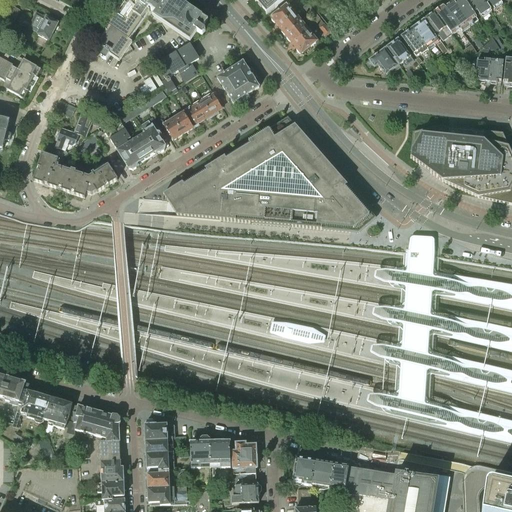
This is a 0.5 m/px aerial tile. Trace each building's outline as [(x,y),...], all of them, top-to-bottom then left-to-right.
[(132,0),(132,1),(130,0),(125,0),(109,25),(111,27),(99,45),(106,49),(101,57),(101,58),(105,61),(106,61),(112,53),(117,57),(148,13),(149,13),(148,12),(149,10),(155,14),(154,16),(188,40),(194,30),(201,36),(202,36),(205,32),(205,31),(205,30),(200,27),(205,20),(175,0),(132,0)] [(256,0),(255,1),(266,15),(283,0),(256,0)] [(476,19),(462,0),(453,0),(451,2),(470,28),(474,25),(478,22),(476,19)] [(490,11),(482,0),(465,0),(475,13),(477,12),(480,18),(490,11)] [(493,9),(501,3),(499,0),(482,0),(490,11),(491,11),(487,5),(489,3),(493,9)] [(470,28),(451,2),(443,8),(460,31),(462,34),(470,28)] [(287,6),(286,5),(270,18),(271,19),(271,21),(273,24),(275,24),(281,32),(281,33),(283,36),(285,36),(285,37),(303,23),(288,5),(287,6)] [(307,5),(303,8),(303,9),(310,18),(315,14),(307,5)] [(4,19),(12,24),(20,11),(12,6),(4,19)] [(460,31),(443,8),(434,14),(452,36),(460,31)] [(28,29),(37,34),(37,35),(39,36),(47,40),(49,41),(58,24),(46,17),(45,18),(36,14),(34,18),(28,29)] [(330,33),(315,14),(310,18),(315,23),(319,28),(318,29),(325,37),(330,33)] [(452,36),(434,14),(425,20),(437,35),(438,38),(442,35),(446,40),(452,36)] [(412,30),(427,51),(428,51),(429,52),(435,47),(434,44),(438,41),(424,22),(412,30)] [(303,23),(285,37),(286,38),(286,39),(288,43),(290,43),(296,50),(296,52),(298,55),(300,55),(300,56),(307,50),(307,51),(318,42),(303,23)] [(427,51),(412,30),(401,38),(416,58),(421,54),(421,55),(427,51)] [(493,40),(477,54),(493,56),(493,52),(496,54),(498,53),(502,58),(504,56),(493,40)] [(394,59),(393,60),(399,67),(405,62),(406,65),(409,65),(412,63),(412,60),(410,58),(411,58),(398,41),(387,49),(394,59)] [(438,45),(443,53),(446,50),(441,43),(438,45)] [(170,94),(176,90),(169,79),(179,73),(185,84),(198,76),(191,65),(199,60),(189,45),(152,68),(165,89),(169,95),(170,94)] [(476,54),(472,48),(468,51),(471,55),(468,57),(469,59),(476,54)] [(393,60),(385,50),(378,55),(374,58),(369,62),(363,66),(369,74),(377,67),(385,77),(399,67),(393,60)] [(0,68),(8,54),(6,53),(2,60),(0,58),(0,68)] [(0,68),(0,80),(4,82),(6,80),(13,66),(6,62),(10,55),(8,54),(0,68)] [(18,58),(13,66),(6,80),(11,83),(7,91),(24,100),(41,70),(18,58)] [(511,59),(505,59),(505,65),(503,84),(508,85),(511,85),(511,59)] [(501,83),(503,63),(497,62),(490,61),(477,60),(477,62),(476,72),(478,73),(478,82),(498,84),(498,82),(501,83)] [(234,105),(248,96),(258,89),(259,89),(260,89),(259,88),(244,64),(243,63),(242,63),(243,63),(225,75),(224,74),(223,75),(223,76),(218,79),(218,78),(217,79),(217,80),(218,80),(233,105),(233,106),(234,105)] [(142,65),(136,69),(143,79),(149,75),(142,65)] [(408,80),(413,77),(409,71),(404,74),(408,80)] [(146,86),(153,82),(150,78),(143,82),(145,85),(146,86)] [(202,100),(213,118),(219,114),(218,113),(222,110),(212,94),(202,100)] [(144,102),(148,108),(156,103),(152,97),(144,102)] [(192,106),(202,123),(206,120),(207,121),(213,118),(202,100),(192,106)] [(149,109),(148,108),(144,102),(139,105),(143,112),(149,109)] [(182,112),(193,130),(199,126),(198,125),(202,123),(192,106),(182,112)] [(172,118),(183,136),(193,130),(182,112),(172,118)] [(86,139),(91,125),(99,127),(98,130),(106,125),(106,123),(101,121),(100,123),(93,120),(93,119),(81,115),(74,135),(79,137),(79,136),(86,139)] [(0,152),(2,151),(5,141),(9,142),(11,135),(6,134),(9,122),(7,119),(2,118),(0,118),(0,152)] [(183,136),(172,118),(162,125),(173,143),(183,136)] [(168,192),(167,202),(177,218),(350,234),(358,235),(376,220),(372,215),(343,181),(334,170),(333,170),(288,118),(168,192)] [(157,134),(152,127),(149,121),(140,127),(143,133),(144,133),(156,153),(160,154),(164,152),(165,148),(160,140),(161,137),(159,134),(157,134)] [(511,155),(503,134),(477,131),(448,128),(426,126),(411,133),(411,159),(420,165),(445,184),(477,199),(511,205),(511,155)] [(76,146),(79,137),(74,135),(62,130),(58,141),(56,149),(58,150),(56,155),(64,158),(66,153),(67,155),(71,153),(69,150),(72,149),(72,147),(76,146)] [(137,169),(137,166),(131,156),(134,154),(128,145),(129,145),(127,142),(131,140),(125,130),(110,140),(129,171),(133,171),(137,169)] [(137,165),(156,153),(144,133),(143,134),(142,133),(136,137),(137,139),(129,145),(128,145),(134,154),(131,156),(137,166),(137,165)] [(34,182),(39,184),(85,199),(86,194),(92,196),(97,193),(97,194),(117,181),(108,167),(94,176),(93,174),(92,175),(93,177),(89,179),(74,174),(75,172),(72,171),(71,173),(57,169),(58,167),(56,166),(58,161),(43,155),(34,182)] [(404,271),(416,273),(418,271),(419,263),(414,262),(415,256),(415,251),(404,250),(404,255),(404,271)] [(324,343),(324,340),(325,336),(312,331),(272,323),(271,328),(270,334),(294,339),(311,343),(311,340),(324,343)] [(25,384),(7,379),(2,398),(5,399),(5,402),(10,403),(9,405),(18,407),(18,406),(19,406),(25,384)] [(25,384),(19,406),(18,406),(18,407),(15,418),(13,423),(13,428),(18,430),(21,421),(19,419),(20,414),(27,416),(27,418),(34,420),(36,423),(40,424),(43,423),(43,421),(50,399),(43,397),(34,394),(28,393),(30,386),(25,385),(25,384)] [(75,441),(74,431),(74,424),(67,422),(72,405),(50,399),(43,421),(49,422),(48,425),(46,432),(52,434),(54,428),(64,431),(62,438),(75,441)] [(74,431),(94,437),(101,414),(78,407),(78,408),(74,407),(73,413),(74,424),(74,431)] [(112,417),(101,414),(94,437),(106,440),(106,443),(100,443),(101,467),(121,466),(121,462),(120,462),(119,444),(118,425),(120,424),(120,420),(117,416),(113,416),(112,417)] [(172,441),(171,426),(167,425),(167,426),(157,426),(156,425),(155,425),(155,424),(152,422),(148,422),(146,425),(146,426),(145,426),(146,442),(172,441)] [(14,438),(26,445),(28,446),(27,447),(33,450),(36,445),(29,441),(30,440),(17,432),(14,438)] [(191,470),(211,470),(210,443),(210,441),(207,438),(202,438),(199,441),(200,443),(190,443),(191,470)] [(172,449),(172,441),(146,442),(146,455),(174,454),(172,454),(172,452),(170,452),(170,449),(172,449)] [(211,470),(230,469),(230,443),(210,443),(211,470)] [(231,487),(256,486),(256,470),(257,470),(256,446),(245,446),(245,444),(236,444),(236,453),(232,453),(233,469),(230,469),(231,487)] [(42,452),(41,452),(46,464),(55,460),(51,449),(42,452)] [(174,454),(146,455),(147,471),(148,471),(148,470),(158,470),(158,472),(169,472),(174,471),(174,464),(174,463),(179,458),(175,454),(174,454)] [(301,485),(311,487),(315,462),(296,459),(294,470),(293,482),(292,484),(293,485),(300,486),(301,485)] [(333,465),(315,462),(311,487),(311,486),(329,489),(333,465)] [(329,492),(342,494),(347,467),(333,465),(329,489),(329,490),(329,492)] [(123,483),(123,468),(121,468),(121,466),(101,467),(102,484),(123,483)] [(349,467),(347,467),(342,494),(344,494),(342,506),(376,511),(431,511),(437,483),(409,478),(409,477),(395,475),(395,477),(348,469),(349,467)] [(170,488),(169,472),(158,472),(158,474),(148,475),(148,474),(147,474),(148,489),(170,489),(170,488)] [(112,501),(112,498),(124,498),(123,483),(102,484),(97,484),(97,494),(102,494),(102,501),(96,502),(112,501)] [(259,485),(256,486),(231,487),(235,487),(235,498),(231,498),(232,505),(258,504),(258,495),(259,495),(262,492),(261,488),(259,485)] [(482,511),(511,511),(511,491),(498,488),(491,487),(490,486),(489,487),(488,487),(487,487),(487,488),(486,489),(485,489),(485,490),(485,491),(484,500),(482,511)] [(186,487),(170,488),(170,489),(148,489),(148,505),(149,505),(149,508),(171,507),(171,506),(174,506),(174,507),(176,507),(187,506),(187,500),(187,493),(186,487)] [(112,501),(96,502),(96,508),(98,507),(98,511),(124,511),(124,500),(112,501)]
